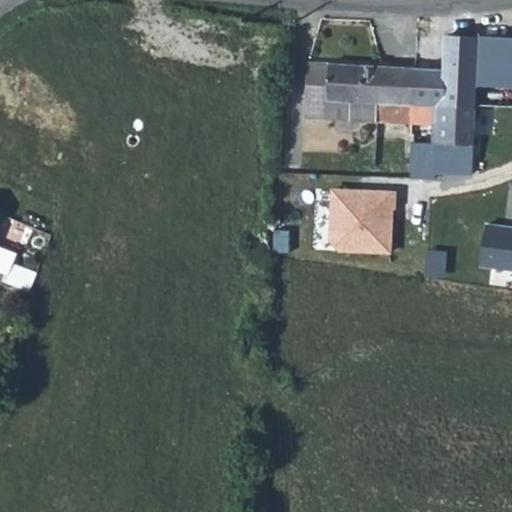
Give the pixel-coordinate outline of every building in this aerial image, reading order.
[(105,101),(136,110),(158,39),(128,30),(105,101)] [(447,35),(445,70),(475,71),(477,37),(447,35)] [(153,65),(168,69),(174,40),(160,36),(153,65)] [(445,70),(308,62),(305,118),(384,122),(383,134),(434,136),(434,142),(413,142),(412,178),(434,179),(434,173),(472,174),(475,105),(511,106),(511,38),(477,37),(475,71),(445,70)] [(22,168),(69,180),(78,143),(31,132),(22,168)] [(394,194),(333,192),(331,253),(392,255),(394,194)] [(511,227),(488,225),(483,269),(511,272),(511,227)] [(0,269),(6,272),(3,282),(19,288),(25,271),(12,266),(17,254),(0,247),(0,269)] [(25,271),(19,288),(30,293),(37,275),(25,271)]
